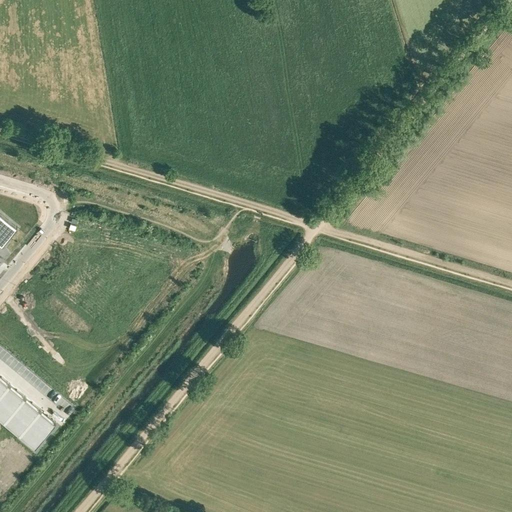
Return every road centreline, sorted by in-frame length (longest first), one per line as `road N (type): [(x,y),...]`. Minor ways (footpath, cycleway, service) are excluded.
road 1 (track): [(319,226),(79,511)]
road 2 (track): [(319,226),(0,129)]
road 3 (track): [(319,226),(509,0)]
road 4 (track): [(511,285),(319,226)]
road 5 (unclassified): [(0,180),(44,194),(56,210),(0,285)]
